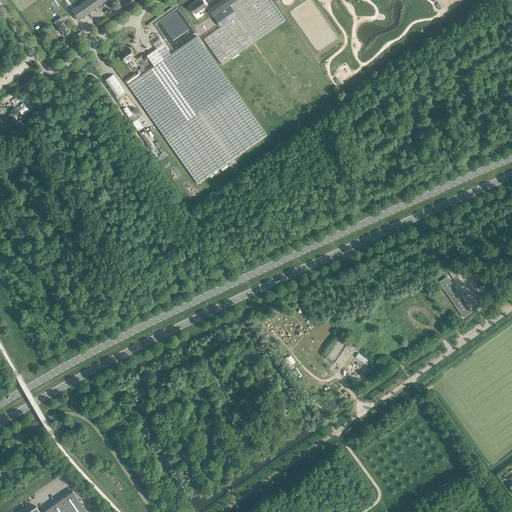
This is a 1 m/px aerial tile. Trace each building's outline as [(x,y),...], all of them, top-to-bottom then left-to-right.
[(86,0),(72,10),(78,20),(107,0),(86,0)] [(202,0),(199,0),(190,7),(195,14),(207,6),(202,0)] [(211,18),(196,28),(222,65),(285,21),(270,0),(222,0),(206,11),(211,18)] [(64,36),(71,31),(68,27),(67,26),(67,25),(64,21),(57,26),(64,36)] [(128,84),(198,184),(267,136),(197,36),(170,54),(159,39),(152,44),(156,49),(146,56),(154,66),(128,84)] [(129,48),(120,55),(124,62),(134,55),(129,48)] [(138,73),(126,81),(127,84),(140,75),(138,73)] [(116,98),(125,91),(113,74),(104,81),(116,98)] [(471,312),(447,277),(440,282),(464,317),(471,312)] [(422,283),(416,287),(427,304),(433,299),(422,283)] [(333,366),(335,363),(348,343),(348,342),(347,343),(339,338),(325,358),(334,364),(332,366),(333,366)] [(366,358),(358,353),(355,357),(363,362),(366,358)] [(87,511),(73,492),(57,503),(44,511),(40,511),(36,506),(28,511),(87,511)]
